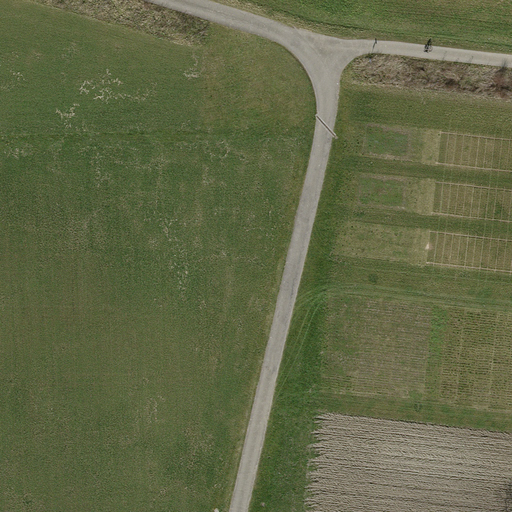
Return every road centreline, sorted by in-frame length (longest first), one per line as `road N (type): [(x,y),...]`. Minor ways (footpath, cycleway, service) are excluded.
road 1 (unclassified): [(326,60),(243,511)]
road 2 (track): [(326,60),(352,46),(511,64)]
road 3 (track): [(326,60),(294,37),(171,0)]
